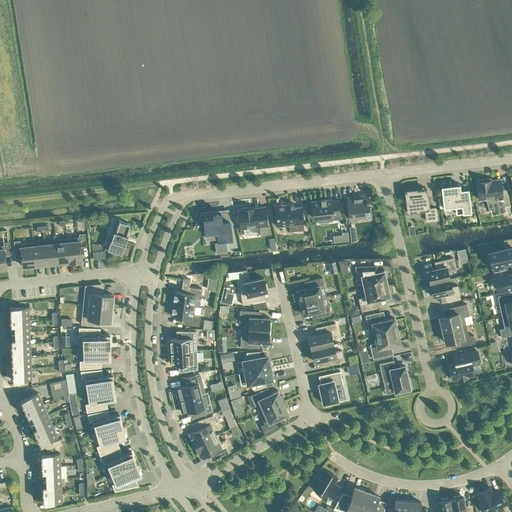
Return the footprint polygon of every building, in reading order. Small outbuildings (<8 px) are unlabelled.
[(476,182),(478,198),(487,197),(489,208),(508,204),(505,188),(501,189),(500,179),(486,180),(486,178),(477,179),(477,181),(476,182)] [(459,184),(441,186),(443,207),(454,206),(455,213),(471,212),(468,188),(460,189),(459,184)] [(419,212),(418,209),(424,209),(426,220),(436,219),(435,207),(428,208),(426,187),(405,190),(406,200),(403,200),(404,209),(407,209),(407,211),(408,211),(409,214),(419,212)] [(368,207),(367,194),(346,197),(349,218),(364,216),(372,216),(371,207),(368,207)] [(341,218),(338,208),(337,209),(336,200),(330,201),(330,199),(325,199),(325,198),(320,199),(320,200),(311,201),(312,208),(309,208),(311,215),(313,215),(313,217),(317,217),(317,222),(332,220),(332,219),(341,218)] [(274,205),(277,226),(288,225),(289,231),(303,229),(303,223),(301,206),(294,207),(293,203),(274,205)] [(240,209),(238,209),(240,227),(259,225),(260,235),(269,234),(268,226),(266,226),(264,206),(248,208),(248,206),(240,207),(240,209)] [(232,240),(229,220),(221,221),(220,212),(202,214),(196,225),(204,224),(205,233),(217,232),(218,242),(214,242),(216,253),(227,252),(226,241),(232,240)] [(113,229),(107,249),(113,250),(113,249),(120,251),(123,242),(125,242),(127,234),(126,234),(129,223),(119,219),(115,230),(113,229)] [(79,236),(66,238),(69,261),(71,261),(71,263),(79,262),(79,260),(81,260),(80,246),(86,245),(85,232),(78,233),(79,236)] [(55,239),(55,242),(57,262),(68,260),(69,261),(66,238),(55,239)] [(32,245),(33,245),(33,241),(20,243),(20,240),(13,240),(15,253),(21,252),(22,266),(25,265),(25,267),(33,266),(33,264),(35,264),(32,245)] [(3,244),(0,244),(0,269),(4,269),(4,268),(6,267),(5,254),(11,253),(9,241),(3,241),(3,244)] [(55,242),(44,244),(46,263),(57,262),(55,242)] [(44,244),(33,245),(32,245),(35,264),(46,263),(44,244)] [(492,264),(493,270),(506,267),(505,261),(511,259),(511,248),(511,246),(488,252),(491,264),(492,264)] [(104,249),(92,250),(93,258),(105,257),(104,249)] [(428,277),(429,283),(449,278),(447,270),(455,268),(452,257),(437,260),(439,267),(426,270),(427,271),(425,271),(426,277),(428,277)] [(336,270),(334,261),(328,263),(330,272),(336,270)] [(362,288),(386,283),(384,277),(386,276),(385,270),(375,272),(373,271),(372,266),(356,267),(358,277),(361,276),(364,287),(362,288)] [(506,267),(493,270),(495,276),(494,276),(496,289),(511,285),(511,272),(507,273),(506,267)] [(491,271),(473,275),(474,281),(492,277),(491,271)] [(299,296),(300,301),(321,297),(326,296),(324,288),(322,276),(308,280),(309,286),(298,289),(297,289),(297,290),(295,291),(297,297),(299,296)] [(244,282),(245,288),(244,289),(243,289),(240,293),(240,294),(240,296),(242,304),(257,301),(255,293),(266,291),(266,289),(268,289),(266,282),(264,283),(263,277),(244,282)] [(449,278),(429,283),(431,288),(429,289),(430,295),(432,295),(445,292),(447,301),(460,298),(457,285),(451,286),(449,278)] [(100,283),(84,285),(82,304),(111,307),(112,294),(100,293),(99,291),(100,283)] [(386,283),(362,288),(364,296),(358,298),(361,311),(375,308),(373,299),(389,296),(388,294),(390,293),(389,287),(387,288),(386,283)] [(200,299),(201,288),(189,286),(189,292),(174,290),(173,303),(194,306),(195,298),(200,299)] [(222,291),(220,301),(222,302),(228,303),(231,304),(233,293),(222,291)] [(497,295),(501,316),(511,313),(511,298),(510,292),(497,295)] [(321,297),(300,301),(301,306),(299,307),(300,313),(302,312),(302,313),(303,314),(304,314),(304,313),(315,311),(316,318),(330,314),(328,303),(326,296),(321,297)] [(173,303),(171,315),(185,317),(184,323),(198,325),(200,314),(193,313),(194,306),(173,303)] [(441,326),(442,329),(465,324),(464,316),(468,315),(466,303),(453,306),(454,313),(439,316),(439,317),(437,318),(439,326),(441,326)] [(111,307),(82,304),(80,324),(94,325),(95,318),(110,320),(111,307)] [(350,305),(353,318),(360,316),(359,311),(355,311),(353,305),(350,305)] [(9,307),(10,319),(29,319),(28,306),(10,307),(9,307)] [(245,321),(244,328),(268,329),(269,317),(255,316),(255,310),(239,309),(239,321),(245,321)] [(372,328),(374,335),(396,330),(394,317),(380,320),(378,311),(365,314),(368,329),(372,328)] [(511,313),(501,316),(504,327),(499,328),(501,337),(511,334),(511,313)] [(10,319),(10,331),(29,331),(29,319),(10,319)] [(211,328),(212,320),(204,319),(203,328),(211,328)] [(308,335),(310,348),(333,343),(331,335),(337,334),(335,322),(319,326),(320,333),(308,335)] [(465,324),(442,329),(443,332),(441,333),(443,341),(444,340),(445,342),(460,338),(461,345),(474,342),(473,334),(468,335),(465,324)] [(95,327),(78,327),(79,335),(82,335),(82,347),(110,347),(109,334),(96,334),(95,327)] [(268,329),(244,328),(244,335),(240,335),(240,346),(254,347),(254,341),(268,342),(268,329)] [(196,350),(195,331),(178,330),(179,337),(170,338),(170,341),(168,341),(168,349),(170,349),(170,351),(196,350)] [(396,330),(374,335),(376,342),(369,344),(372,358),(388,355),(386,346),(399,343),(396,330)] [(10,331),(10,343),(30,343),(29,331),(10,331)] [(69,345),(69,335),(61,335),(61,345),(69,345)] [(226,335),(218,335),(218,348),(227,348),(226,335)] [(10,343),(11,355),(30,355),(30,343),(10,343)] [(333,343),(310,348),(313,361),(329,357),(330,364),(343,361),(341,350),(335,351),(333,343)] [(110,347),(82,347),(83,360),(79,360),(79,368),(97,367),(96,360),(110,360),(110,347)] [(197,363),(196,350),(170,351),(170,353),(168,353),(169,361),(171,361),(171,364),(180,363),(180,371),(193,369),(193,363),(197,363)] [(259,350),(246,351),(246,352),(243,359),(242,360),(244,371),(271,366),(270,360),(266,360),(265,355),(259,356),(258,351),(259,351),(259,350)] [(473,374),(471,364),(479,362),(476,350),(453,355),(454,362),(448,363),(451,379),(458,378),(466,376),(473,374)] [(234,360),(232,351),(220,354),(222,362),(234,360)] [(11,355),(11,367),(30,367),(30,355),(11,355)] [(391,377),(394,391),(410,388),(408,380),(406,372),(404,364),(394,367),(393,359),(379,363),(382,379),(391,377)] [(359,372),(357,363),(346,366),(349,375),(359,372)] [(271,366),(244,371),(247,383),(248,383),(253,389),(265,385),(264,380),(270,379),(269,373),(272,373),(271,366)] [(30,367),(11,367),(12,380),(31,379),(30,367)] [(80,370),(81,379),(85,378),(87,390),(114,386),(112,373),(98,375),(97,369),(80,370)] [(329,380),(318,382),(323,403),(325,402),(326,405),(332,403),(331,401),(337,399),(334,385),(342,383),(339,370),(328,373),(329,380)] [(67,383),(74,382),(73,373),(66,374),(67,383)] [(204,392),(199,373),(181,376),(183,384),(175,386),(178,399),(205,392),(204,392)] [(235,383),(227,385),(230,398),(240,395),(238,388),(236,389),(235,383)] [(114,386),(87,390),(88,403),(85,403),(86,412),(103,408),(102,401),(116,399),(114,386)] [(260,391),(246,395),(252,407),(256,405),(259,412),(284,400),(282,395),(280,396),(277,391),(278,390),(277,389),(276,390),(263,396),(260,391)] [(20,399),(25,411),(43,403),(37,392),(21,399),(20,399)] [(205,412),(200,394),(205,392),(178,399),(181,412),(190,409),(192,417),(205,412)] [(244,401),(242,396),(231,400),(233,406),(244,401)] [(287,406),(284,400),(259,412),(260,412),(263,410),(266,417),(262,419),(264,423),(260,425),(264,433),(280,424),(277,418),(287,413),(288,413),(288,412),(287,412),(285,407),(287,406)] [(25,411),(30,422),(47,414),(43,403),(25,411)] [(70,405),(72,414),(79,413),(77,403),(70,404),(70,405)] [(104,410),(87,413),(89,421),(93,421),(96,433),(122,425),(119,413),(106,416),(104,410)] [(30,422),(35,433),(52,425),(47,414),(30,422)] [(201,427),(189,433),(191,438),(194,445),(217,434),(216,434),(215,434),(211,428),(217,425),(212,415),(198,420),(201,427)] [(52,425),(35,433),(40,445),(40,444),(57,437),(52,425)] [(122,425),(96,433),(99,445),(96,445),(99,454),(115,449),(113,441),(126,438),(122,425)] [(217,434),(194,445),(197,451),(200,456),(213,450),(216,457),(230,451),(228,452),(225,445),(227,444),(225,439),(220,441),(217,434)] [(115,449),(99,454),(103,462),(106,461),(111,473),(136,463),(131,451),(118,456),(115,449)] [(40,453),(41,466),(60,465),(59,453),(41,453),(40,453)] [(136,463),(111,473),(115,482),(111,484),(114,490),(131,486),(128,480),(141,475),(136,463)] [(41,466),(41,478),(60,477),(60,465),(41,466)] [(316,482),(316,483),(313,488),(325,496),(326,494),(333,498),(340,487),(333,483),(337,477),(324,469),(321,475),(320,475),(316,482)] [(41,478),(42,490),(61,489),(60,477),(41,478)] [(345,510),(349,511),(358,511),(366,491),(354,486),(349,498),(340,495),(334,507),(345,511),(345,510)] [(500,511),(498,506),(505,503),(498,490),(492,493),(489,486),(476,492),(479,499),(478,499),(483,511),(500,511)] [(61,489),(42,490),(42,503),(43,503),(43,502),(61,502),(61,489)] [(366,491),(358,511),(382,511),(383,511),(374,507),(378,495),(366,491)] [(453,498),(450,498),(452,511),(472,511),(472,509),(465,510),(463,496),(459,497),(459,495),(452,496),(453,498)] [(452,511),(450,498),(447,499),(447,497),(440,498),(440,500),(437,500),(438,511),(452,511)] [(406,511),(407,500),(395,499),(393,511),(386,511),(406,511)] [(407,500),(406,511),(419,511),(420,501),(407,500)] [(313,511),(330,511),(334,506),(326,502),(324,506),(318,503),(313,511)]
